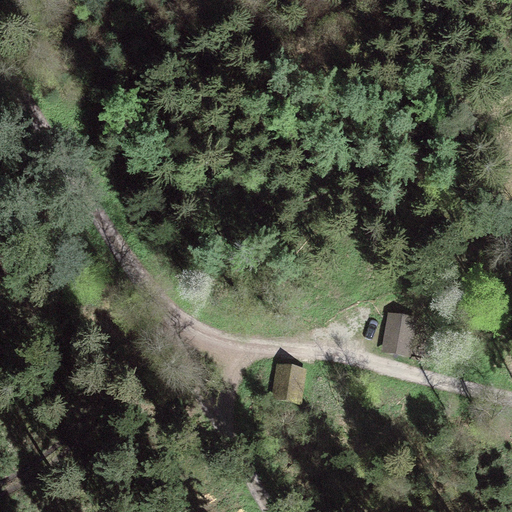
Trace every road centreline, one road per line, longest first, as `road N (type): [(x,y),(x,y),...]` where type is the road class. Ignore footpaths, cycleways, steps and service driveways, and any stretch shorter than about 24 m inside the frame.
road 1 (track): [(0,60),(130,283),(198,334)]
road 2 (track): [(198,334),(511,396)]
road 3 (track): [(198,334),(218,441),(264,511)]
